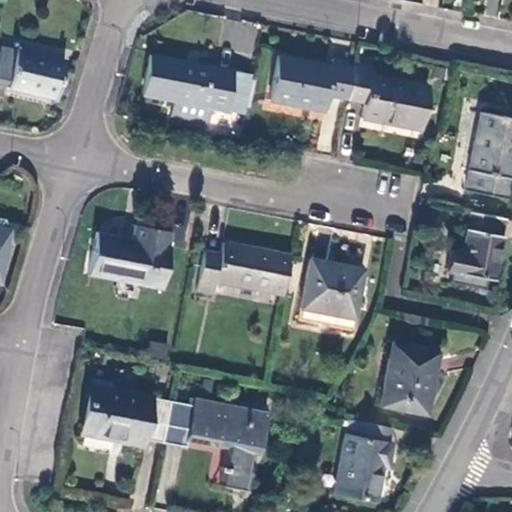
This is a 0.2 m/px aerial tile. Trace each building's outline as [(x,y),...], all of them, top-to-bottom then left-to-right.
[(15,50),(1,47),(0,52),(0,84),(6,87),(6,88),(55,99),(64,59),(16,48),(15,50)] [(231,71),(151,55),(143,93),(174,100),(171,115),(205,122),(209,107),(223,110),(223,108),(230,73),(231,71)] [(327,95),(346,99),(353,64),(334,60),(333,67),(279,57),(270,100),(323,111),(327,95)] [(356,65),(353,64),(346,99),(364,102),(362,118),(419,130),(427,87),(372,74),(373,68),(370,66),(371,60),(357,57),(356,65)] [(445,80),(448,67),(434,64),(431,77),(445,80)] [(234,74),(230,73),(223,108),(227,108),(234,74)] [(506,197),(511,164),(511,118),(483,113),(477,142),(474,142),(465,190),(506,197)] [(500,236),(504,219),(471,212),(467,229),(466,229),(460,253),(450,251),(447,270),(451,272),(449,282),(484,289),(486,279),(493,280),(502,236),(500,236)] [(166,246),(168,232),(135,226),(132,240),(96,233),(88,273),(158,287),(167,246),(166,246)] [(0,280),(9,231),(0,229),(0,280)] [(214,282),(281,295),(289,256),(222,242),(218,260),(202,257),(196,291),(211,295),(214,282)] [(362,270),(310,260),(300,308),(353,318),(362,270)] [(424,414),(435,352),(392,344),(380,406),(424,414)] [(142,440),(161,443),(169,402),(88,387),(79,432),(123,440),(122,443),(140,446),(142,440)] [(192,406),(169,402),(161,443),(184,447),(186,440),(225,448),(219,486),(244,492),(253,444),(259,445),(265,413),(193,399),(192,406)] [(386,443),(390,428),(349,420),(347,434),(345,434),(333,492),(375,501),(383,460),(388,461),(392,444),(386,443)]
